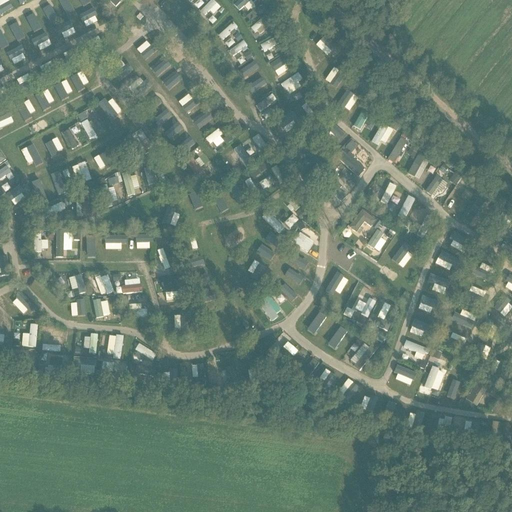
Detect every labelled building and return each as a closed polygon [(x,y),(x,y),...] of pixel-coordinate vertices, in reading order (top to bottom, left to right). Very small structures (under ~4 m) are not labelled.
[(111,0),(109,2),(115,9),(124,0),(111,0)] [(125,0),(114,11),(131,28),(142,17),(125,0)] [(230,10),(249,0),(234,0),(227,3),(230,10)] [(264,7),(257,10),(260,16),(267,13),(264,7)] [(76,13),(83,31),(93,27),(86,9),(76,13)] [(247,12),(239,17),(243,23),(251,17),(247,12)] [(207,25),(210,21),(205,16),(201,21),(207,25)] [(59,23),(61,28),(56,30),(59,37),(75,30),(70,18),(59,23)] [(243,28),(247,34),(261,25),(257,19),(243,28)] [(228,24),(211,34),(215,40),(232,30),(228,24)] [(240,35),(235,38),(239,43),(244,40),(240,35)] [(334,56),(323,35),(305,44),(316,65),(334,56)] [(258,54),(259,54),(262,60),(274,54),(265,37),(252,44),(258,54)] [(16,47),(23,60),(29,56),(22,43),(16,47)] [(239,63),(235,54),(242,51),(238,43),(221,51),(229,67),(239,63)] [(29,54),(34,52),(32,44),(26,46),(29,54)] [(342,49),(337,52),(340,58),(345,54),(342,49)] [(147,75),(161,65),(154,56),(148,60),(144,54),(136,60),(147,75)] [(249,54),(244,57),(247,63),(253,59),(249,54)] [(275,57),(262,65),(268,75),(282,67),(275,57)] [(348,58),(342,61),(346,67),(351,64),(348,58)] [(326,66),(337,81),(344,76),(332,61),(326,66)] [(149,76),(153,82),(166,72),(162,66),(149,76)] [(292,68),(286,72),(290,78),(296,74),(292,68)] [(260,71),(252,76),(256,82),(264,77),(260,71)] [(319,77),(325,79),(328,73),(322,71),(319,77)] [(277,73),(271,75),(273,82),(279,80),(277,73)] [(175,76),(170,80),(174,85),(179,81),(175,76)] [(324,82),(329,88),(336,83),(332,77),(324,82)] [(157,84),(161,89),(166,85),(162,79),(157,84)] [(56,81),(49,84),(55,97),(62,93),(56,81)] [(133,87),(128,91),(132,95),(136,92),(133,87)] [(172,106),(182,96),(176,89),(166,98),(172,106)] [(268,89),(263,92),(267,98),(272,95),(268,89)] [(189,92),(184,96),(188,101),(193,97),(189,92)] [(332,105),(339,108),(344,95),(338,92),(332,105)] [(285,97),(288,103),(295,100),(293,94),(285,97)] [(313,99),(308,103),(311,108),(316,105),(313,99)] [(276,107),(271,111),(275,116),(280,112),(276,107)] [(8,109),(2,112),(5,118),(11,114),(8,109)] [(186,112),(190,117),(195,114),(192,109),(186,112)] [(353,132),(362,115),(355,111),(346,128),(353,132)] [(151,112),(146,116),(149,121),(155,116),(151,112)] [(190,128),(203,119),(199,113),(186,122),(190,128)] [(286,116),(266,124),(271,137),(283,133),(280,126),(288,123),(286,116)] [(217,122),(211,125),(215,131),(220,127),(217,122)] [(392,125),(389,130),(395,134),(398,128),(392,125)] [(164,126),(159,130),(162,135),(168,130),(164,126)] [(298,129),(293,133),(297,138),(302,134),(298,129)] [(218,131),(206,140),(210,145),(222,136),(218,131)] [(230,136),(224,140),(228,145),(233,141),(230,136)] [(49,147),(53,145),(49,138),(37,145),(48,161),(55,156),(49,147)] [(247,138),(247,147),(255,146),(255,138),(247,138)] [(388,164),(398,141),(391,138),(382,161),(388,164)] [(185,150),(191,145),(186,140),(181,145),(185,150)] [(148,141),(142,145),(146,152),(152,148),(148,141)] [(396,148),(401,151),(404,144),(399,141),(396,148)] [(176,142),(171,146),(175,151),(180,147),(176,142)] [(352,143),(346,149),(350,153),(356,147),(352,143)] [(413,145),(410,151),(415,154),(419,148),(413,145)] [(302,150),(294,160),(305,169),(313,159),(302,150)] [(332,150),(327,154),(331,158),(336,154),(332,150)] [(355,150),(350,156),(356,161),(361,154),(355,150)] [(422,150),(419,155),(425,158),(428,153),(422,150)] [(254,154),(249,157),(254,163),(258,160),(254,154)] [(334,163),(349,179),(358,172),(343,155),(334,163)] [(224,166),(230,163),(226,156),(220,159),(224,166)] [(120,159),(116,162),(120,169),(124,166),(120,159)] [(195,177),(201,171),(191,161),(185,166),(195,177)] [(197,165),(202,171),(208,167),(203,161),(197,165)] [(267,179),(273,176),(266,162),(260,165),(267,179)] [(140,164),(132,166),(134,172),(142,170),(140,164)] [(239,167),(234,171),(238,176),(243,172),(239,167)] [(258,172),(252,175),(255,181),(261,177),(258,172)] [(334,172),(327,179),(332,184),(339,177),(334,172)] [(226,173),(219,178),(224,184),(231,179),(226,173)] [(311,173),(306,178),(312,183),(316,179),(311,173)] [(52,174),(45,176),(49,195),(57,193),(52,174)] [(455,175),(449,183),(455,188),(461,180),(455,175)] [(428,177),(418,193),(430,201),(440,185),(428,177)] [(32,182),(26,184),(29,193),(35,192),(32,182)] [(372,203),(379,206),(388,188),(381,185),(372,203)] [(458,201),(452,197),(457,191),(450,186),(436,205),(448,214),(458,201)] [(213,193),(221,208),(230,203),(221,189),(213,193)] [(333,202),(338,196),(333,190),(327,196),(333,202)] [(9,201),(18,197),(15,191),(6,195),(9,201)] [(466,192),(463,197),(469,201),(473,196),(466,192)] [(181,212),(198,208),(195,193),(178,197),(181,212)] [(369,193),(366,198),(371,201),(374,196),(369,193)] [(17,202),(21,210),(28,207),(24,198),(17,202)] [(45,207),(48,215),(59,210),(56,202),(45,207)] [(389,205),(385,211),(391,214),(394,209),(389,205)] [(468,206),(458,224),(467,229),(477,211),(468,206)] [(357,224),(367,231),(373,224),(357,213),(345,229),(350,233),(357,224)] [(286,219),(283,225),(288,228),(291,222),(286,219)] [(224,227),(227,240),(243,236),(241,224),(224,227)] [(268,224),(262,233),(273,240),(279,231),(268,224)] [(205,235),(210,251),(221,247),(216,231),(205,235)] [(368,233),(360,246),(372,254),(381,241),(368,233)] [(444,233),(441,241),(459,248),(462,240),(444,233)] [(130,259),(131,246),(143,246),(143,236),(123,235),(121,259),(130,259)] [(308,245),(304,235),(295,238),(299,249),(308,245)] [(170,237),(164,240),(168,248),(174,244),(170,237)] [(403,262),(409,265),(417,252),(401,241),(397,248),(408,255),(403,262)] [(258,242),(252,254),(266,261),(272,250),(258,242)] [(158,249),(151,251),(156,271),(163,269),(158,249)] [(434,252),(429,262),(449,271),(454,262),(434,252)] [(302,256),(299,262),(303,265),(307,258),(302,256)] [(278,266),(274,270),(279,275),(282,271),(278,266)] [(189,276),(198,273),(195,267),(187,270),(189,276)] [(405,270),(400,278),(405,281),(410,273),(405,270)] [(448,273),(444,279),(451,283),(454,277),(448,273)] [(104,294),(107,293),(101,275),(93,278),(99,295),(104,294)] [(211,280),(216,294),(227,290),(222,276),(211,280)] [(277,276),(273,280),(285,290),(289,286),(277,276)] [(470,278),(468,284),(475,286),(477,280),(470,278)] [(342,300),(348,282),(341,279),(338,288),(331,285),(328,295),(342,300)] [(180,280),(163,282),(164,297),(182,295),(180,280)] [(246,282),(239,285),(242,291),(248,288),(246,282)] [(273,289),(269,293),(272,297),(277,294),(273,289)] [(440,293),(436,299),(442,303),(446,296),(440,293)] [(269,303),(273,309),(279,306),(275,299),(269,303)] [(4,301),(0,305),(4,309),(8,306),(4,301)] [(350,306),(348,311),(362,316),(366,306),(360,304),(358,309),(350,306)] [(375,305),(370,320),(377,322),(383,307),(375,305)] [(72,307),(64,308),(65,320),(73,319),(72,307)] [(337,307),(333,312),(338,315),(342,311),(337,307)] [(491,307),(489,316),(502,320),(505,310),(491,307)] [(130,319),(140,318),(139,309),(129,311),(130,319)] [(163,312),(164,321),(181,319),(179,309),(163,312)] [(318,317),(306,313),(299,335),(312,339),(318,317)] [(332,321),(328,326),(335,331),(338,326),(332,321)] [(320,328),(326,330),(328,324),(322,322),(320,328)] [(360,322),(357,327),(362,331),(365,325),(360,322)] [(448,322),(446,328),(452,330),(454,324),(448,322)] [(511,328),(505,326),(503,332),(510,335),(511,329),(511,328)] [(340,328),(336,332),(342,337),(346,332),(340,328)] [(116,335),(112,359),(120,360),(124,336),(116,335)] [(378,336),(375,340),(382,344),(385,340),(378,336)] [(473,355),(480,348),(472,341),(465,348),(473,355)] [(36,345),(35,353),(52,354),(52,346),(36,345)] [(127,354),(146,362),(150,353),(131,346),(127,354)] [(435,351),(432,358),(438,360),(441,354),(435,351)] [(354,370),(359,361),(354,359),(349,368),(354,370)] [(479,359),(475,364),(481,368),(485,362),(479,359)] [(304,361),(301,371),(307,373),(311,363),(304,361)] [(12,366),(8,370),(13,374),(17,370),(12,366)] [(214,370),(218,389),(230,387),(226,367),(214,370)] [(146,377),(146,369),(129,368),(129,377),(146,377)] [(442,397),(451,374),(444,371),(435,394),(442,397)] [(325,385),(333,376),(327,372),(320,381),(325,385)] [(387,389),(396,394),(400,386),(392,381),(387,389)] [(412,382),(410,388),(417,391),(419,385),(412,382)] [(463,405),(469,409),(482,388),(471,382),(461,397),(466,400),(463,405)] [(347,400),(359,409),(361,406),(366,410),(374,398),(366,392),(366,393),(356,386),(347,400)] [(494,390),(490,396),(495,399),(499,393),(494,390)] [(334,392),(328,399),(334,403),(339,396),(334,392)] [(381,410),(393,416),(397,408),(385,403),(381,410)] [(419,425),(422,412),(412,410),(410,424),(419,425)] [(426,431),(423,438),(430,440),(432,433),(426,431)]
